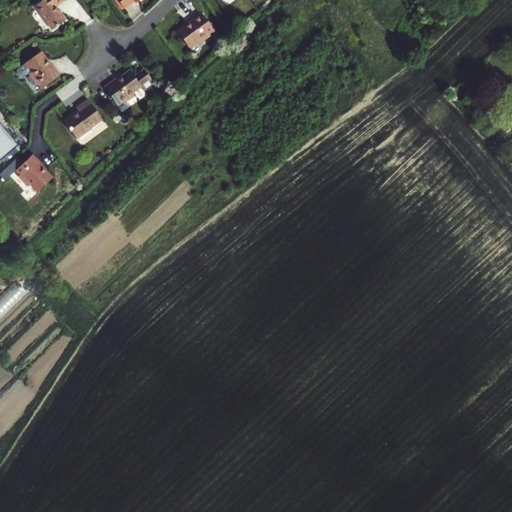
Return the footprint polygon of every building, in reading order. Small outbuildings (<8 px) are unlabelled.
[(41,0),(34,5),(52,30),(66,20),(56,6),(63,0),(41,0)] [(119,0),(116,0),(123,9),(125,7),(119,0)] [(176,32),(188,47),(198,41),(200,43),(210,35),(209,34),(213,30),(201,12),(190,20),(191,22),(176,32)] [(42,50),(40,51),(50,66),(52,64),(42,50)] [(60,75),(52,64),(50,66),(40,51),(25,63),(30,71),(28,72),(36,84),(37,84),(41,89),(60,75)] [(103,86),(117,105),(121,102),(122,103),(134,95),(133,92),(141,87),(142,89),(153,82),(143,68),(133,76),(129,70),(115,80),(114,79),(103,86)] [(79,109),(63,120),(76,137),(78,136),(79,138),(91,129),(90,127),(101,118),(88,99),(78,106),(79,109)] [(0,158),(19,144),(0,120),(0,158)] [(36,192),(51,177),(40,166),(41,165),(32,155),(15,171),(19,175),(17,177),(28,187),(30,185),(36,192)]
